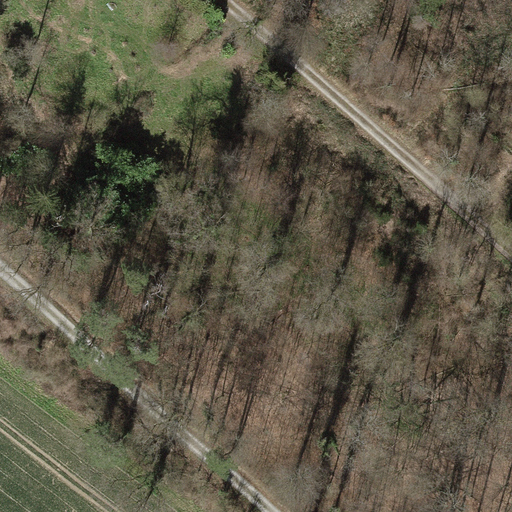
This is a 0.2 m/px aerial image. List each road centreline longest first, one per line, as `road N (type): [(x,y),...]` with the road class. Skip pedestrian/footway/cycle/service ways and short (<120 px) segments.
road 1 (track): [(511,245),(222,0)]
road 2 (track): [(270,511),(0,268)]
